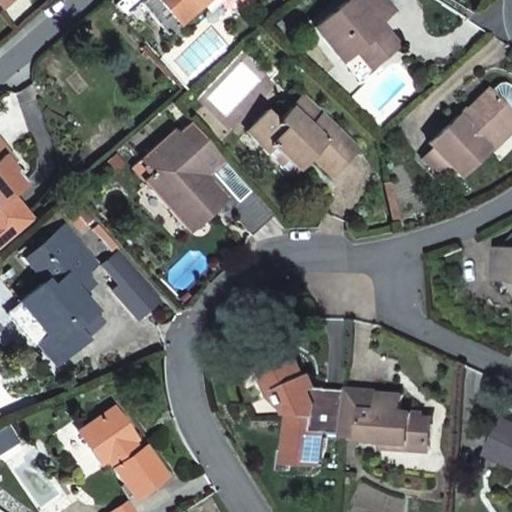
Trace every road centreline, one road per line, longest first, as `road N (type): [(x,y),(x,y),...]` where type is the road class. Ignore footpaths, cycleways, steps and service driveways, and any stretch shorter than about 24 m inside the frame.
road 1 (residential): [(389,245),(310,251),(248,270),(178,325),(178,398),(254,511)]
road 2 (residential): [(389,245),(406,319),(511,370)]
road 3 (residential): [(511,197),(389,245)]
